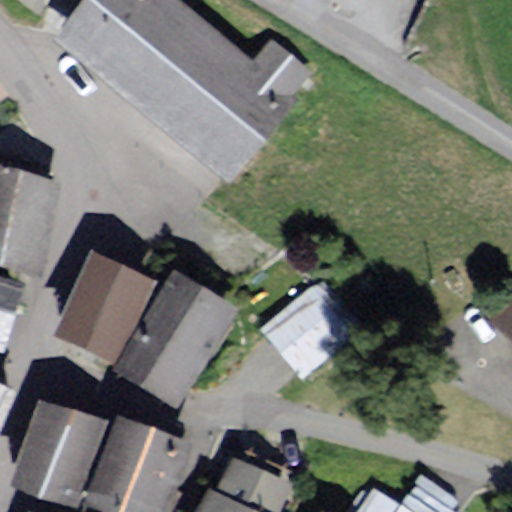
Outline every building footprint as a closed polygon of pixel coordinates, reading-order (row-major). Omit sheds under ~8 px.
[(252,64),(176,0),(90,0),(57,38),(229,184),(317,82),(270,43),(252,64)] [(61,190),(0,172),(0,265),(42,278),(61,190)] [(157,283),(96,250),(58,339),(114,360),(157,283)] [(239,310),(175,274),(122,368),(177,402),(239,310)] [(28,293),(0,282),(0,349),(5,350),(28,293)] [(511,293),(485,324),(511,349),(511,293)] [(343,343),(305,296),(259,333),(297,380),(343,343)] [(0,429),(16,392),(0,385),(0,429)] [(104,419),(41,400),(18,476),(76,502),(104,419)] [(172,511),(196,446),(119,418),(88,500),(115,511),(172,511)] [(289,511),(299,488),(233,461),(204,511),(289,511)] [(449,511),(422,488),(400,511),(395,511),(364,493),(356,511),(449,511)]
